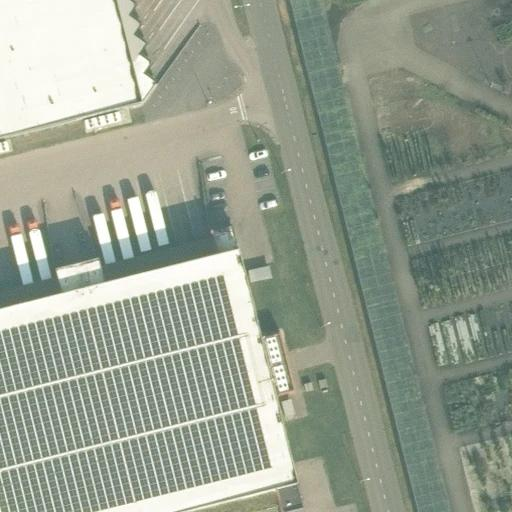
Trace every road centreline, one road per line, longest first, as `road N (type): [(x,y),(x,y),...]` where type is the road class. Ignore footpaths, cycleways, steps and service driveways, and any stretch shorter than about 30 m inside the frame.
road 1 (track): [(463,511),(338,21),(511,115)]
road 2 (tertiary): [(283,99),(387,511)]
road 3 (unclassified): [(0,172),(283,99)]
road 4 (track): [(382,194),(511,163)]
